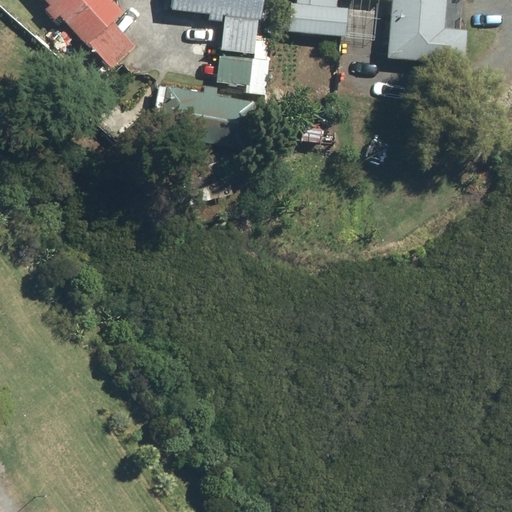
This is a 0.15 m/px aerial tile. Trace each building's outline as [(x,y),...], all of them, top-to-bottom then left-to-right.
[(77,49),(81,45),(104,71),(129,48),(105,23),(116,13),(103,0),(31,0),(40,9),(37,12),(48,24),(52,21),(77,49)] [(163,0),(162,14),(252,24),(255,0),(163,0)] [(289,0),(289,7),(284,6),(281,36),(337,40),(339,11),(319,10),(319,0),(354,0),(385,3),(379,62),(456,69),(459,34),(437,32),(440,0),(289,0)] [(250,25),(217,22),(214,53),(246,57),(250,25)] [(262,64),(214,58),(210,85),(239,89),(238,96),(258,98),(262,64)] [(159,90),(150,138),(238,155),(247,107),(209,99),(210,92),(198,90),(197,97),(159,90)] [(176,187),(181,207),(224,197),(220,177),(176,187)]
